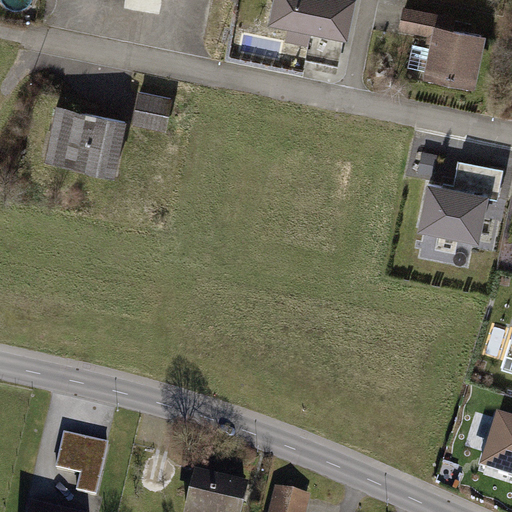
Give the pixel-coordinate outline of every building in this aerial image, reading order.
[(355,0),(273,0),(269,20),(349,36),(355,0)] [(468,88),(479,37),(453,31),(456,19),(399,8),(393,34),(423,40),(415,78),(468,88)] [(164,98),(135,93),(130,122),(158,127),(164,98)] [(122,123),(52,108),(40,164),(110,179),(122,123)] [(489,192),(428,180),(418,227),(479,239),(489,192)] [(511,414),(498,410),(481,464),(511,473),(511,414)] [(67,431),(59,466),(83,472),(79,490),(99,494),(112,442),(67,431)] [(233,511),(238,489),(185,479),(179,511),(233,511)] [(305,511),(308,502),(272,494),(267,511),(305,511)]
